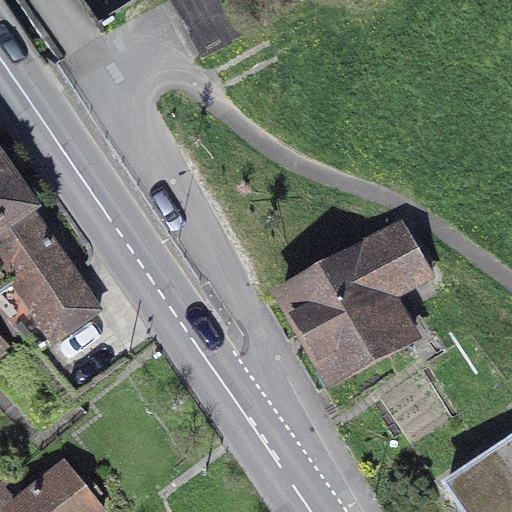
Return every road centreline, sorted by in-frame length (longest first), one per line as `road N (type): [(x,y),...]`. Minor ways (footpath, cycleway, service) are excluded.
road 1 (primary): [(312,511),(0,56)]
road 2 (track): [(99,79),(176,61),(277,153),(411,212),(511,281)]
